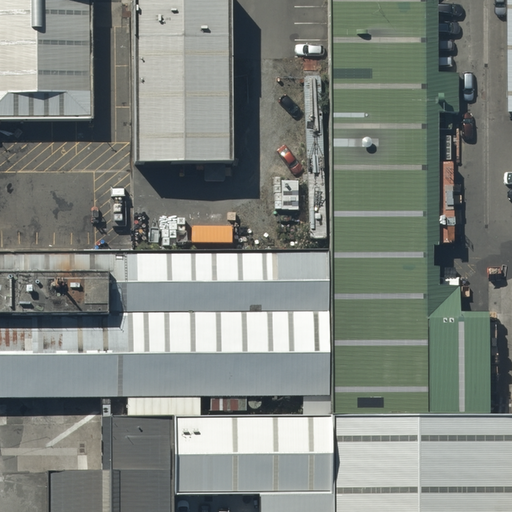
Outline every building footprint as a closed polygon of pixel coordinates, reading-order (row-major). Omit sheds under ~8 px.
[(91,0),(0,0),(0,119),(91,120),(91,0)] [(326,0),(328,248),(330,395),(331,413),(488,413),(483,314),(423,315),(420,0),(326,0)] [(231,3),(127,3),(127,175),(231,175),(231,3)] [(328,248),(0,250),(0,395),(330,395),(328,248)] [(331,491),(331,413),(168,417),(169,494),(253,493),(331,491)] [(511,511),(511,414),(488,413),(331,413),(331,491),(331,511),(511,511)] [(49,471),(49,511),(168,511),(169,494),(168,417),(168,415),(105,415),(105,471),(49,471)] [(253,493),(253,511),(331,511),(331,491),(253,493)]
